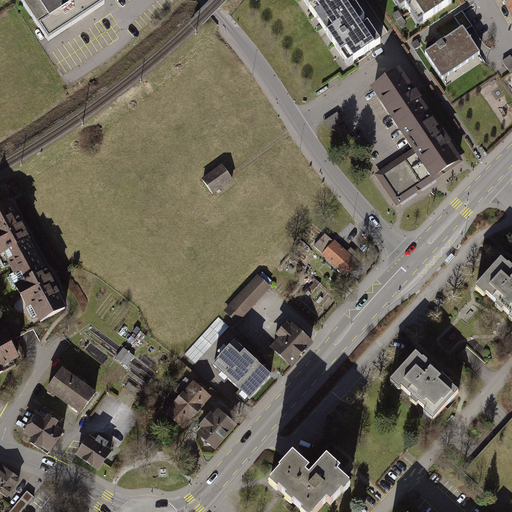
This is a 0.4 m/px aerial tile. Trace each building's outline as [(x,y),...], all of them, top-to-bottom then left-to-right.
[(18,0),(49,46),(106,8),(100,0),(18,0)] [(308,0),(320,19),(349,0),(308,0)] [(349,0),(320,19),(349,64),(381,43),(350,0),(349,0)] [(450,0),(399,0),(418,28),(454,4),(450,0)] [(463,30),(426,54),(444,81),(481,57),(463,30)] [(394,128),(425,108),(402,74),(371,94),(394,128)] [(411,154),(442,134),(425,108),(394,128),(411,154)] [(376,177),(397,210),(463,167),(442,134),(411,154),(376,177)] [(230,174),(222,164),(201,178),(213,195),(234,180),(230,174)] [(8,203),(0,207),(0,264),(2,269),(10,265),(12,269),(37,256),(30,244),(8,203)] [(321,255),(346,277),(360,262),(335,240),(334,241),(331,239),(325,233),(314,246),(322,254),(321,255)] [(43,268),(37,256),(12,269),(15,274),(7,278),(13,289),(15,288),(33,321),(38,317),(41,322),(65,309),(43,268)] [(511,272),(504,265),(480,293),(511,320),(511,272)] [(242,319),(272,287),(258,274),(224,311),(238,324),(242,319)] [(230,327),(219,317),(184,355),(195,365),(230,327)] [(282,339),(273,349),(291,365),(311,344),(301,335),(303,332),(296,326),(294,328),(293,327),(291,330),(287,326),(279,335),(282,339)] [(4,334),(0,336),(0,373),(3,372),(4,373),(15,367),(12,361),(17,358),(4,334)] [(272,380),(235,346),(214,369),(251,403),(272,380)] [(118,358),(128,365),(134,355),(124,348),(118,358)] [(420,360),(396,388),(439,424),(463,397),(420,360)] [(95,394),(62,370),(48,390),(81,414),(95,394)] [(180,395),(166,411),(184,426),(209,398),(186,378),(175,390),(180,395)] [(200,434),(200,435),(215,448),(234,426),(219,413),(214,419),(211,416),(197,432),(200,434)] [(37,415),(25,434),(33,440),(31,443),(48,455),(63,432),(55,427),(57,424),(48,418),(46,421),(37,415)] [(90,439),(78,457),(99,471),(111,453),(106,450),(111,442),(101,436),(96,443),(90,439)] [(280,471),(270,482),(302,511),(317,511),(327,502),(331,505),(349,485),(337,474),(340,471),(327,459),(309,478),(305,475),(309,470),(293,455),(279,470),(280,471)] [(0,465),(0,492),(6,497),(19,480),(0,465)] [(21,511),(34,497),(27,491),(9,511),(21,511)]
